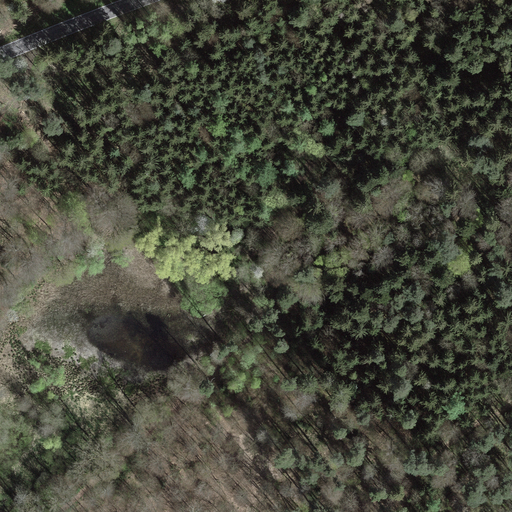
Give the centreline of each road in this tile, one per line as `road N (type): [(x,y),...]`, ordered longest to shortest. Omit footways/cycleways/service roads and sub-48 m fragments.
road 1 (track): [(455,0),(347,110),(283,209),(261,322),(55,511)]
road 2 (track): [(511,405),(450,442),(389,511)]
road 3 (tertiary): [(135,0),(0,56)]
